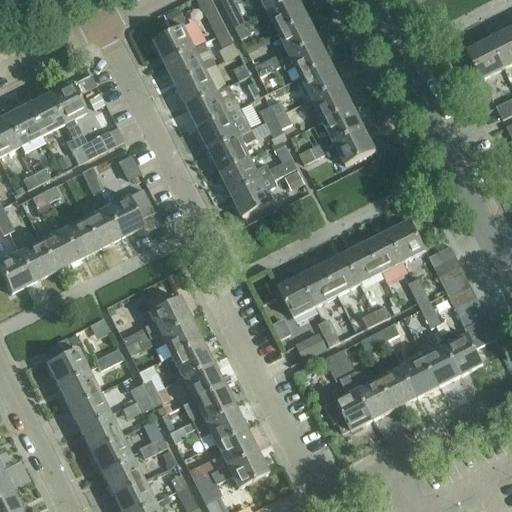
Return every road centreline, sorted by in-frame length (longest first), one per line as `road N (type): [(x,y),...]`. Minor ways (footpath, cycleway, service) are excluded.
road 1 (residential): [(364,0),(496,259)]
road 2 (residential): [(322,499),(218,292)]
road 3 (residential): [(200,230),(100,23)]
road 4 (residential): [(322,499),(511,406)]
road 5 (residential): [(0,369),(70,511)]
